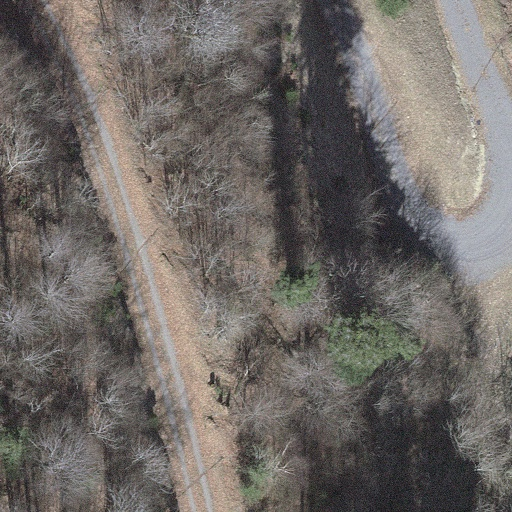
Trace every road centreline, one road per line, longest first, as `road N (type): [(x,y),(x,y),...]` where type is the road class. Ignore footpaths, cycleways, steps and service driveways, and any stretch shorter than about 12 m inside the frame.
road 1 (track): [(205,511),(126,174),(44,0)]
road 2 (track): [(331,0),(391,195),(419,240),(457,251),(496,243),(511,224)]
road 3 (track): [(511,108),(454,0)]
